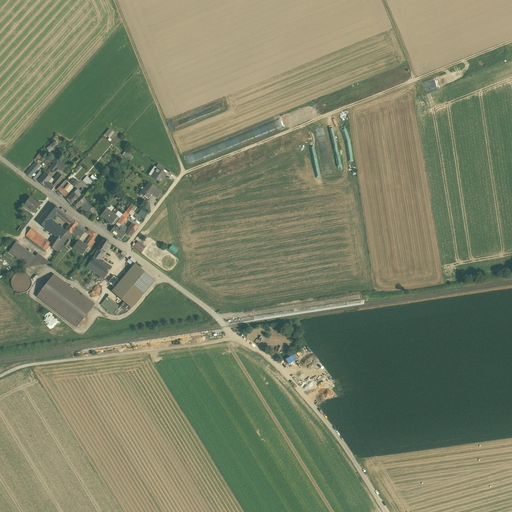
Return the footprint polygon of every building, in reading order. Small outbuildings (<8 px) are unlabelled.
[(488,60),(511,50),(511,45),(511,44),(486,55),(488,60)] [(400,72),(379,78),(382,86),(402,79),(400,72)] [(423,91),(448,83),(446,76),(421,84),(423,91)] [(323,127),(315,128),(318,142),(326,140),(323,127)] [(107,139),(109,142),(116,135),(108,128),(103,135),(107,139)] [(329,129),(336,166),(341,165),(334,128),(329,129)] [(300,134),(276,143),(278,149),(303,141),(300,134)] [(314,144),(309,145),(313,161),(318,160),(314,144)] [(192,162),(212,156),(209,149),(189,155),(192,162)] [(133,156),(126,152),(124,156),(130,160),(133,156)] [(57,159),(50,168),(52,170),(56,165),(63,171),(67,167),(57,159)] [(230,163),(193,175),(196,182),(232,170),(230,163)] [(34,165),(26,174),(30,177),(38,168),(34,165)] [(161,172),(158,169),(152,177),(160,183),(166,175),(161,172)] [(40,173),(34,180),(37,182),(43,175),(40,173)] [(48,175),(45,173),(38,181),(45,186),(52,178),(48,175)] [(62,176),(58,174),(56,177),(57,178),(55,181),(52,178),(45,186),(52,191),(63,177),(62,177),(63,176),(62,176)] [(87,176),(83,181),(89,186),(93,182),(87,176)] [(68,182),(74,187),(78,182),(72,178),(68,182)] [(67,183),(62,188),(66,191),(71,186),(67,183)] [(157,188),(149,183),(144,189),(145,189),(141,194),(148,199),(153,192),(153,193),(157,188)] [(62,188),(60,186),(57,190),(65,197),(68,193),(66,191),(62,188)] [(77,190),(67,199),(72,205),(73,204),(77,199),(81,195),(79,193),(77,190)] [(86,200),(81,195),(77,199),(73,204),(77,209),(80,206),(86,201),(86,200)] [(40,206),(30,198),(24,206),(34,214),(40,206)] [(86,201),(80,206),(87,213),(89,211),(92,208),(89,206),(90,205),(86,201)] [(52,203),(40,218),(48,224),(53,219),(57,213),(60,210),(52,203)] [(100,212),(94,207),(92,208),(89,211),(96,217),(100,212)] [(105,211),(101,216),(106,220),(111,213),(108,211),(109,210),(107,208),(105,211)] [(73,220),(60,210),(57,213),(71,224),(73,220)] [(140,210),(137,215),(143,219),(146,214),(140,210)] [(115,216),(111,213),(106,220),(111,224),(112,224),(117,217),(118,217),(115,215),(115,216)] [(120,219),(115,226),(119,229),(126,219),(122,216),(120,219)] [(117,217),(112,224),(114,226),(115,226),(120,219),(117,217)] [(48,224),(40,218),(37,222),(45,229),(48,224)] [(61,225),(53,219),(48,224),(55,230),(61,225)] [(66,229),(66,230),(71,234),(79,225),(73,220),(71,224),(66,229)] [(55,230),(48,224),(45,229),(55,237),(50,245),(51,245),(50,247),(58,253),(67,239),(55,230)] [(133,224),(127,232),(126,230),(124,233),(126,234),(130,237),(137,227),(133,224)] [(61,225),(55,230),(67,239),(71,234),(66,230),(66,229),(61,225)] [(71,234),(78,240),(86,230),(79,225),(71,234)] [(114,226),(110,232),(117,237),(122,231),(119,229),(115,226),(114,226)] [(97,234),(88,228),(86,231),(92,236),(84,245),(87,247),(93,240),(97,234)] [(122,231),(117,237),(121,240),(126,234),(124,233),(122,231)] [(47,243),(35,233),(32,237),(30,239),(43,249),(47,243)] [(104,238),(96,249),(98,250),(104,254),(111,243),(104,238)] [(84,245),(79,241),(73,248),(82,255),(87,248),(87,247),(84,245)] [(36,257),(16,242),(9,251),(28,267),(36,257)] [(47,243),(43,249),(46,251),(50,247),(51,245),(50,245),(47,243)] [(134,247),(141,252),(144,248),(137,243),(134,247)] [(104,254),(98,250),(95,254),(94,256),(100,259),(104,254)] [(100,259),(94,256),(89,263),(95,267),(107,275),(112,268),(100,259)] [(135,264),(112,292),(131,308),(154,281),(135,264)] [(107,275),(95,267),(92,271),(104,279),(107,275)] [(17,291),(27,292),(29,274),(14,273),(12,285),(17,286),(17,291)] [(81,297),(54,275),(37,296),(77,327),(94,305),(82,295),(81,297)] [(120,281),(114,276),(108,282),(114,288),(120,281)] [(118,306),(107,297),(101,305),(111,314),(118,306)] [(263,330),(250,331),(251,339),(264,339),(263,330)]
